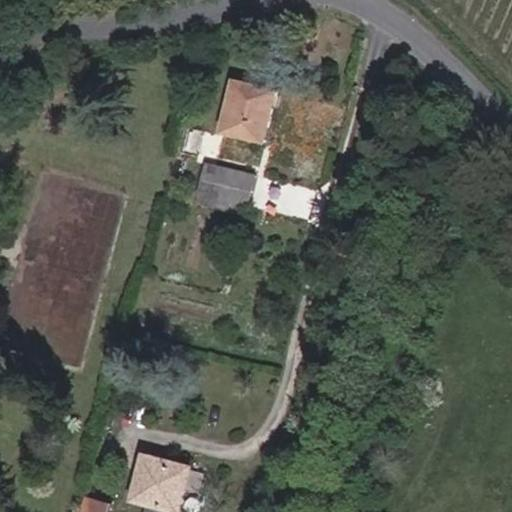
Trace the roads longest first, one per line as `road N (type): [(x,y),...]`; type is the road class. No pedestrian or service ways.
road 1 (unknown): [(402,18),(392,105),(304,416),(291,436),(264,444),(179,420)]
road 2 (tertiary): [(0,33),(99,30),(254,0)]
road 3 (tertiary): [(367,0),(402,18),(511,131)]
